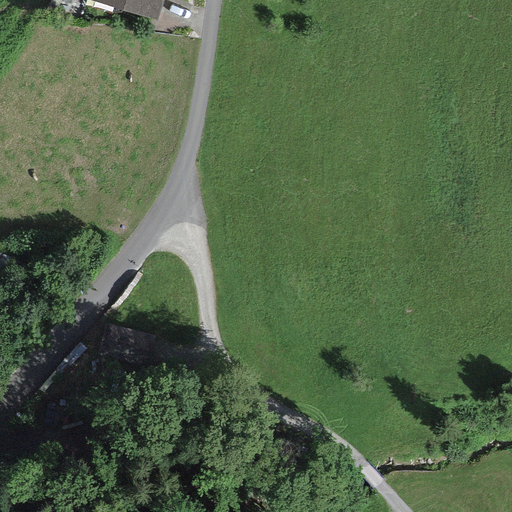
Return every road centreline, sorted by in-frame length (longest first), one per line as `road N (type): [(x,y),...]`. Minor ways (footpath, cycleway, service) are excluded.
road 1 (residential): [(214,0),(194,135),(168,205),(0,407)]
road 2 (track): [(404,511),(335,440),(231,379),(219,359),(199,259),(168,205)]
